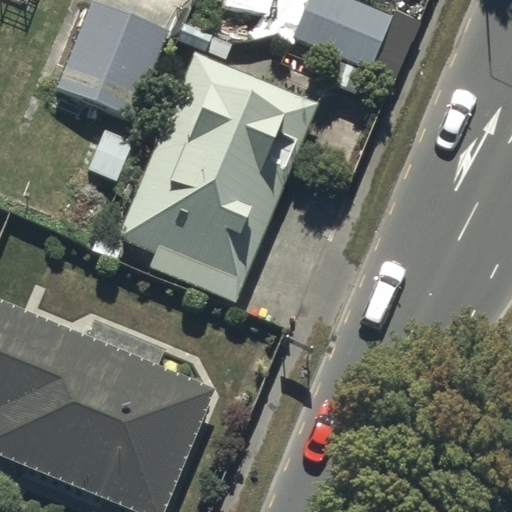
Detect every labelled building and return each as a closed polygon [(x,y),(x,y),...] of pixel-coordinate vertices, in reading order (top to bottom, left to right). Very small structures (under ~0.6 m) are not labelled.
[(321,0),(316,0),(295,53),(371,84),(393,30),(321,0)] [(59,101),(135,131),(170,45),(93,14),(59,101)] [(150,280),(236,316),(319,118),(196,68),(119,253),(156,268),(150,280)] [(89,181),(117,193),(134,153),(106,142),(89,181)] [(0,470),(100,511),(172,511),(217,406),(0,315),(0,470)]
